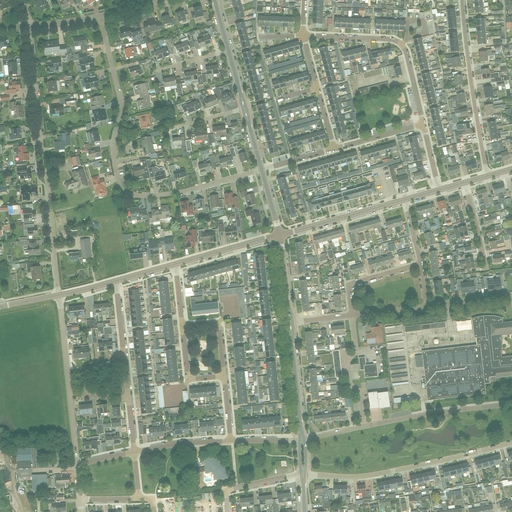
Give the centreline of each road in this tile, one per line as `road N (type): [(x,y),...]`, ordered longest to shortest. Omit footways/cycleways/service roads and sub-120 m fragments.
road 1 (residential): [(261,169),(169,194),(123,190),(112,149),(120,98),(100,15)]
road 2 (residential): [(59,295),(28,25)]
road 3 (residential): [(302,474),(392,473),(511,442)]
road 4 (residential): [(422,124),(399,41),(303,35)]
road 5 (residential): [(487,176),(462,0)]
road 6 (residential): [(77,465),(59,295)]
road 7 (residential): [(362,427),(511,403)]
road 8 (tertiary): [(404,199),(279,233)]
